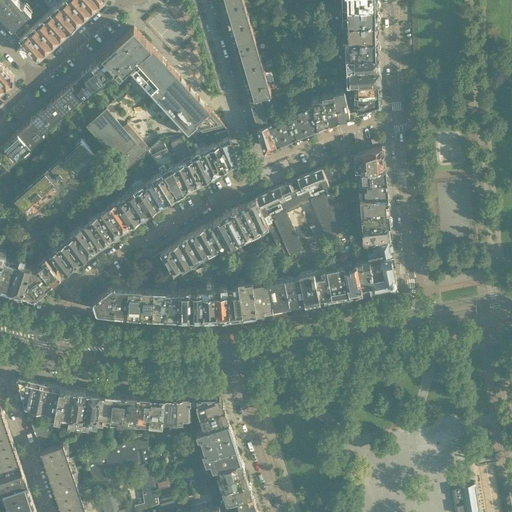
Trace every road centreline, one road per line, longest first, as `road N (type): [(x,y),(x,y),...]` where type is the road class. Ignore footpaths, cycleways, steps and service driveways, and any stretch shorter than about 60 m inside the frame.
road 1 (residential): [(394,314),(373,301),(227,328),(102,325),(87,347)]
road 2 (residential): [(62,337),(77,282),(131,242),(145,242),(250,181),(255,164)]
road 3 (residential): [(5,354),(187,379),(204,354)]
road 4 (residential): [(395,115),(414,310)]
road 5 (residential): [(204,0),(255,164)]
road 6 (residential): [(229,351),(277,511)]
road 7 (residential): [(49,511),(3,373),(5,354)]
road 8 (tertiary): [(380,323),(229,351)]
road 9 (residential): [(255,164),(395,115)]
road 10 (residential): [(34,78),(126,0)]
